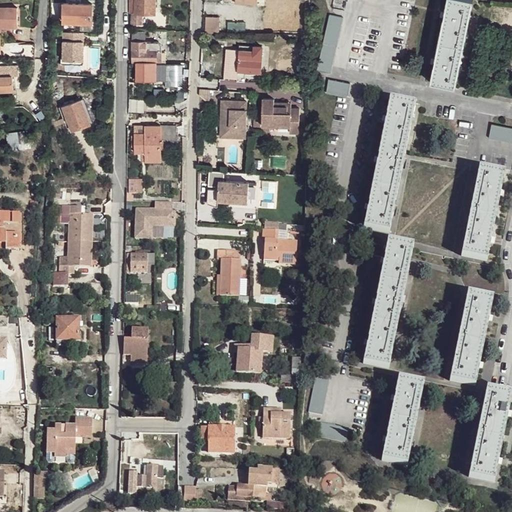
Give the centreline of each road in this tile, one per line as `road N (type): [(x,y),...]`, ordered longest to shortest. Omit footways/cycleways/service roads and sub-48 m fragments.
road 1 (residential): [(188,427),(196,0)]
road 2 (residential): [(125,0),(115,425)]
